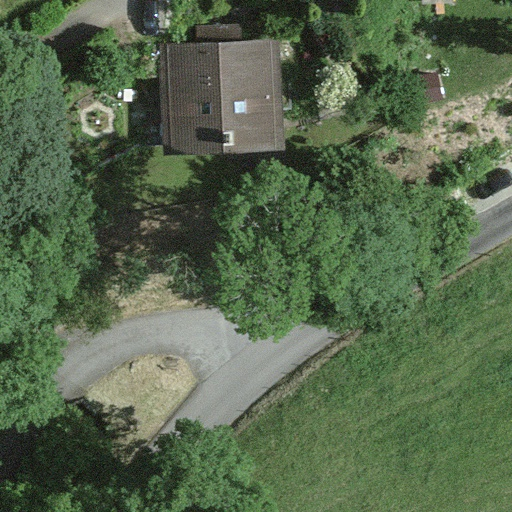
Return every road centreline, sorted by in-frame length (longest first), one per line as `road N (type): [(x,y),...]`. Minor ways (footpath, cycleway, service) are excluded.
road 1 (residential): [(302,337),(271,324),(176,316),(127,334),(73,371),(0,459)]
road 2 (unclassified): [(129,511),(183,437),(302,337)]
road 3 (unclassified): [(302,337),(511,213)]
